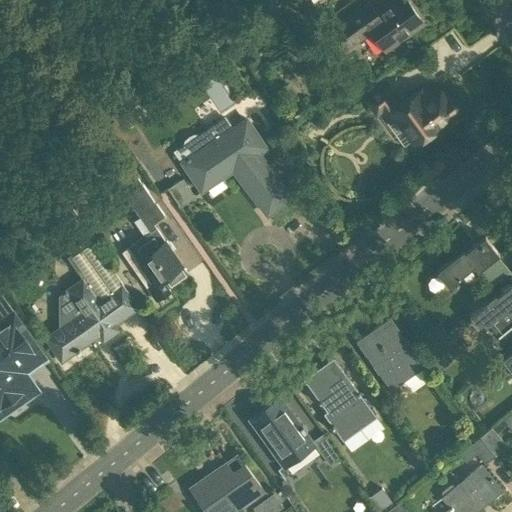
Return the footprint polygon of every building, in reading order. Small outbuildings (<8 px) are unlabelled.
[(369,3),(332,29),(346,49),(371,31),(384,49),(422,22),(406,0),(397,0),(377,15),(369,3)] [(211,51),(230,36),(222,27),(204,42),(211,51)] [(300,60),(322,45),(311,30),(290,45),(300,60)] [(385,86),(367,100),(376,113),(382,109),(389,121),(397,115),(414,140),(458,108),(459,102),(456,98),(451,97),(446,101),(434,85),(427,90),(424,86),(398,105),(385,86)] [(175,151),(194,178),(201,188),(232,167),(268,214),(292,196),(274,172),(285,164),(262,132),(258,135),(247,119),(232,129),(224,117),(199,135),(194,135),(189,137),(185,141),(183,145),(175,151)] [(123,155),(108,165),(115,176),(130,166),(123,155)] [(161,201),(160,201),(141,174),(126,185),(130,191),(126,194),(140,216),(145,212),(153,224),(169,213),(161,201)] [(182,177),(167,187),(178,203),(177,203),(178,206),(195,195),(193,192),(192,193),(182,177)] [(65,200),(45,214),(73,254),(68,258),(82,279),(68,289),(69,291),(60,297),(60,328),(46,337),(62,359),(99,333),(104,339),(118,329),(114,323),(137,307),(121,285),(91,242),(93,241),(80,222),(65,200)] [(128,246),(121,251),(146,286),(155,300),(170,290),(168,287),(172,284),(188,273),(156,227),(149,232),(128,246)] [(436,271),(448,286),(473,265),(478,271),(499,253),(485,235),(464,252),(462,250),(436,271)] [(481,329),(491,322),(501,335),(511,325),(511,283),(497,296),(495,294),(469,315),(481,329)] [(0,325),(4,331),(0,333),(0,414),(6,410),(7,408),(21,398),(23,398),(30,394),(30,391),(34,389),(35,390),(36,389),(17,362),(20,355),(15,346),(20,343),(21,345),(33,336),(15,311),(0,289),(0,325)] [(356,341),(391,390),(425,365),(390,316),(356,341)] [(435,326),(429,330),(436,338),(444,331),(440,326),(435,326)] [(420,337),(412,343),(418,350),(425,345),(420,337)] [(511,350),(502,359),(511,371),(511,350)] [(333,355),(304,376),(327,409),(324,411),(332,422),(330,424),(333,428),(335,427),(343,438),(376,415),(370,406),(333,355)] [(279,395),(249,418),(284,466),(315,444),(319,451),(329,464),(340,456),(330,443),(323,433),(312,441),(279,395)] [(491,427),(479,437),(495,456),(507,446),(491,427)] [(485,464),(495,456),(479,437),(460,453),(467,461),(476,453),(485,464)] [(226,462),(190,488),(206,509),(202,511),(245,511),(241,506),(263,490),(244,464),(233,472),(226,462)] [(481,465),(455,487),(453,485),(450,484),(442,491),(442,494),(444,496),(442,497),(451,507),(444,511),(473,511),(501,490),(481,465)] [(382,487),(370,494),(380,508),(392,500),(382,487)] [(253,506),(257,511),(273,511),(277,510),(267,496),(253,506)] [(407,511),(400,502),(387,511),(407,511)]
